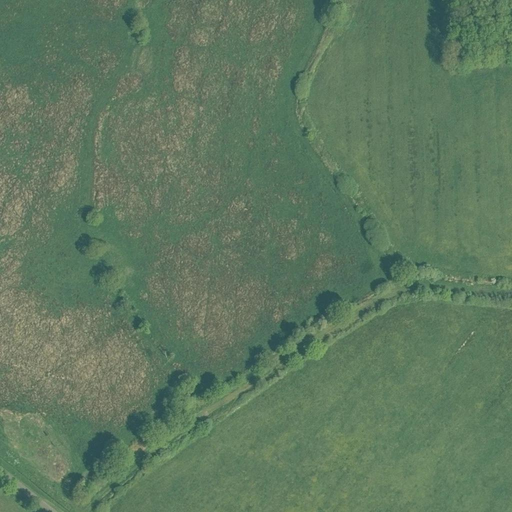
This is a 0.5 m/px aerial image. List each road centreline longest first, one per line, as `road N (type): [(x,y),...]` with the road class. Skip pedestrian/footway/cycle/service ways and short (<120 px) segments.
road 1 (unclassified): [(61,511),(63,476),(123,413),(137,384),(134,354),(92,283),(73,198),(78,130),(122,0)]
road 2 (track): [(86,511),(176,435),(405,288),(511,295)]
